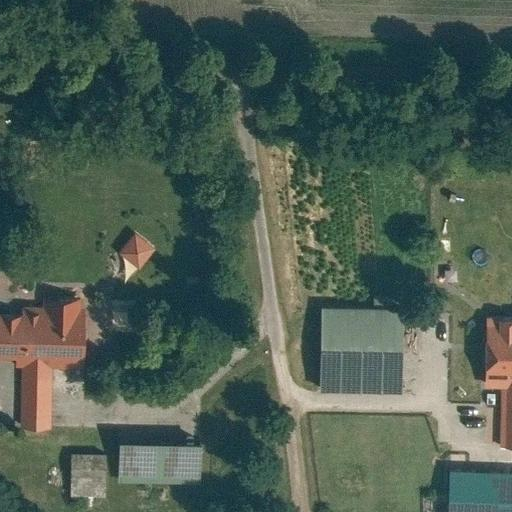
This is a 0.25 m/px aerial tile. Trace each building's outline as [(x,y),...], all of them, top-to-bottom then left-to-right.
[(485,375),(482,432),(511,433),(511,314),(488,313),(495,176),(420,172),(413,305),(437,307),(434,372),(485,375)] [(99,235),(122,253),(138,233),(115,215),(99,235)] [(300,375),(385,377),(386,291),(302,289),(300,375)] [(41,357),(79,357),(79,302),(73,302),(73,292),(43,291),(43,304),(0,303),(0,349),(6,349),(6,363),(13,363),(12,449),(41,449),(41,357)] [(102,392),(99,474),(171,475),(173,394),(102,392)] [(428,511),(455,511),(511,511),(511,455),(430,452),(428,511)]
